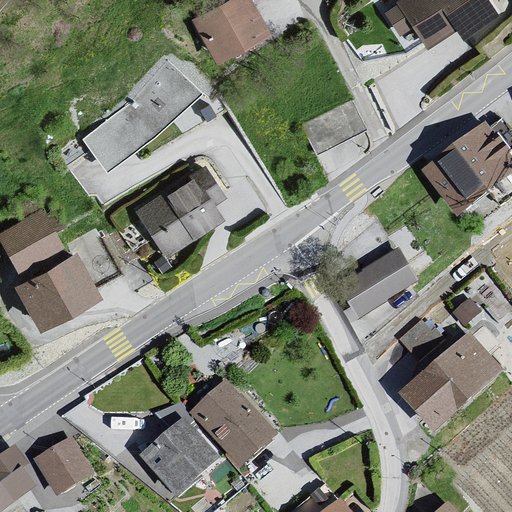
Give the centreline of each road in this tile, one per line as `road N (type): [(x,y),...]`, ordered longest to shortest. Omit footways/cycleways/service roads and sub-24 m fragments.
road 1 (tertiary): [(0,424),(288,234)]
road 2 (residential): [(391,511),(393,446),(382,412),(288,234)]
road 3 (tertiary): [(288,234),(511,69)]
